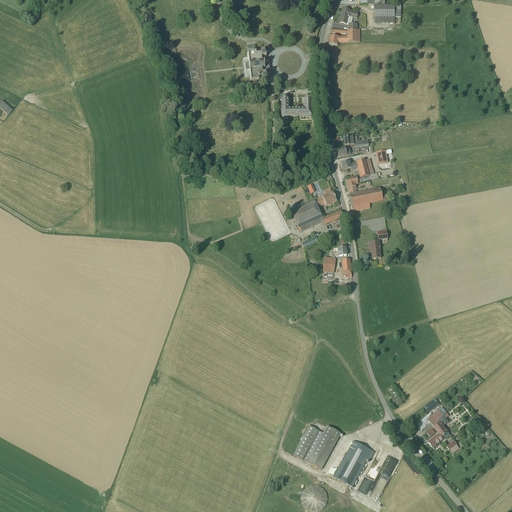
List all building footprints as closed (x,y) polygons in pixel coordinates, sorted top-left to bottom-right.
[(395,23),(395,17),(401,17),(401,5),(375,5),(375,23),(395,23)] [(339,23),(345,25),(346,25),(346,24),(348,25),(348,31),(347,31),(357,31),(357,24),(351,24),(352,18),(356,19),(358,14),(349,12),(350,11),(342,9),(339,23)] [(348,35),(348,38),(348,43),(360,43),(360,31),(357,31),(347,31),(331,30),(331,33),(348,35)] [(348,43),(348,38),(339,38),(330,36),(329,45),(337,46),(338,44),(348,43)] [(248,53),(251,82),(251,83),(235,85),(236,93),(258,90),(257,81),(259,81),(259,79),(262,78),(262,80),(268,79),(267,74),(262,74),(262,70),(264,69),(264,62),(262,62),(261,57),(266,57),(265,51),(260,52),(260,54),(256,54),(256,52),(248,53)] [(305,97),(305,100),(304,100),(304,110),(288,110),(288,100),(287,100),(287,97),(283,97),(283,100),(281,100),(281,117),(311,117),(311,100),(310,100),(310,97),(305,97)] [(0,102),(0,108),(9,115),(13,109),(1,101),(0,102)] [(355,145),(357,145),(357,137),(350,138),(344,138),(345,146),(349,146),(355,145)] [(365,144),(358,145),(357,145),(355,145),(355,147),(355,148),(355,150),(363,149),(363,153),(368,153),(368,148),(369,148),(368,144),(365,144)] [(347,155),(351,154),(349,146),(345,146),(345,148),(337,150),(339,156),(343,155),(343,156),(347,155)] [(386,163),(383,151),(376,152),(379,164),(386,163)] [(341,164),(343,171),(351,169),(352,172),(358,170),(361,183),(378,178),(377,174),(374,175),(373,170),(372,170),(370,160),(365,161),(351,164),(350,162),(341,164)] [(349,191),(350,195),(357,194),(356,190),(357,190),(356,185),(358,185),(357,177),(346,180),(347,186),(348,192),(349,191)] [(314,201),(317,208),(325,205),(326,207),(336,202),(331,189),(324,192),(325,196),(314,201)] [(354,213),(370,209),(369,204),(382,201),(388,200),(387,195),(381,196),(380,189),(357,194),(350,195),(354,213)] [(291,211),(298,228),(300,232),(301,231),(302,232),(322,223),(321,219),(320,218),(322,218),(317,208),(314,201),(291,211)] [(322,223),(324,226),(342,218),(340,211),(321,219),(322,223)] [(378,233),(378,240),(387,239),(386,232),(378,233)] [(380,242),(379,242),(369,243),(370,250),(371,250),(372,260),(381,259),(380,249),(381,249),(380,242)] [(338,253),(334,253),(331,254),(331,259),(334,259),(334,258),(346,256),(345,248),(337,249),(338,253)] [(334,259),(331,259),(325,258),(323,272),(333,274),(335,259),(334,259)] [(346,279),(351,278),(349,260),(342,261),(344,277),(345,277),(346,279)] [(399,396),(390,401),(394,407),(403,402),(399,396)] [(428,413),(439,405),(435,399),(424,408),(428,413)] [(444,427),(438,421),(444,417),(439,411),(428,419),(432,424),(426,429),(428,431),(426,433),(429,438),(435,433),(431,429),(434,427),(435,428),(434,428),(439,435),(428,443),(432,448),(443,440),(444,441),(450,435),(444,427)] [(323,434),(319,432),(309,426),(293,455),(320,470),(340,434),(327,427),(323,434)] [(334,477),(352,487),(372,452),(354,442),(334,477)] [(447,447),(450,451),(457,446),(454,442),(447,447)] [(378,452),(362,489),(369,492),(385,455),(378,452)] [(380,499),(396,463),(389,459),(373,496),(380,499)] [(326,494),(323,489),(317,487),(311,486),(306,489),(302,493),(300,499),(301,505),(305,510),(309,511),(318,511),(322,510),(326,506),(327,500),(326,494)]
